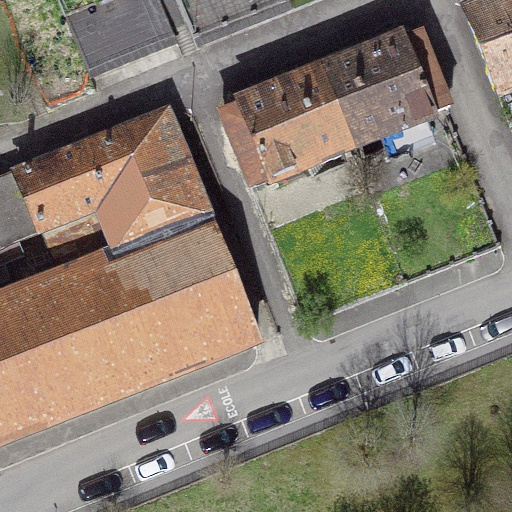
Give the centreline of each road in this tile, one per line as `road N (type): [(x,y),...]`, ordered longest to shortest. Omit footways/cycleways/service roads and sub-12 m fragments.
road 1 (residential): [(0,492),(301,370)]
road 2 (residential): [(189,75),(301,370)]
road 3 (residential): [(301,370),(511,290)]
road 4 (residential): [(511,196),(430,0)]
road 5 (residential): [(0,151),(189,75)]
road 6 (residential): [(189,75),(378,0)]
